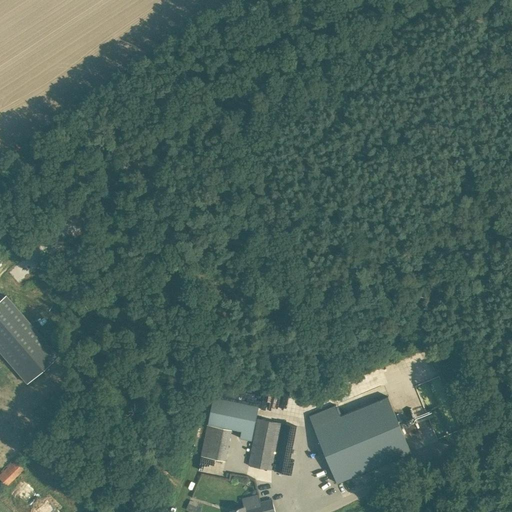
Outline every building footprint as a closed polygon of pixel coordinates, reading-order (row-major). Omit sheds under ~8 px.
[(69,361),(16,300),(0,313),(0,343),(38,388),(69,361)] [(430,380),(417,384),(426,411),(413,416),(419,432),(423,430),(425,438),(436,435),(434,430),(445,426),(430,380)] [(412,452),(389,396),(341,416),(336,405),(310,416),(338,483),(412,452)] [(240,438),(253,440),(260,406),(214,397),(209,424),(242,430),(240,438)] [(277,397),(276,411),(297,411),(298,398),(277,397)] [(272,470),(281,423),(258,418),(249,465),(272,470)] [(202,456),(226,461),(227,453),(204,448),(202,456)] [(16,461),(0,475),(0,479),(5,485),(23,468),(16,461)] [(245,506),(245,507),(232,510),(232,511),(275,511),(272,499),(245,506)] [(194,511),(197,506),(189,503),(187,509),(194,511)]
